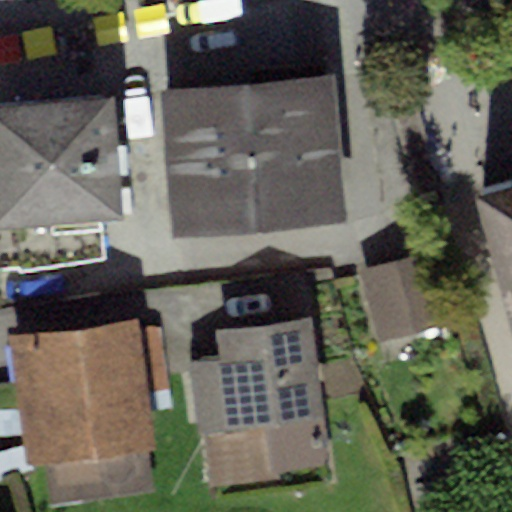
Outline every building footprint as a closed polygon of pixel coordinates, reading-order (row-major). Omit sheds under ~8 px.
[(334,77),(160,92),(173,238),(347,223),(334,77)] [(114,97),(0,106),(0,272),(17,272),(18,274),(104,262),(99,220),(122,218),(114,97)] [(511,185),(482,193),(511,310),(511,185)] [(435,251),(361,271),(380,342),(454,322),(435,251)] [(138,319),(9,337),(27,466),(44,464),(49,506),(154,492),(148,452),(158,451),(150,395),(168,392),(160,329),(139,332),(138,319)] [(222,361),(193,365),(209,490),(282,481),(281,473),(332,466),(313,321),(219,333),(222,361)]
